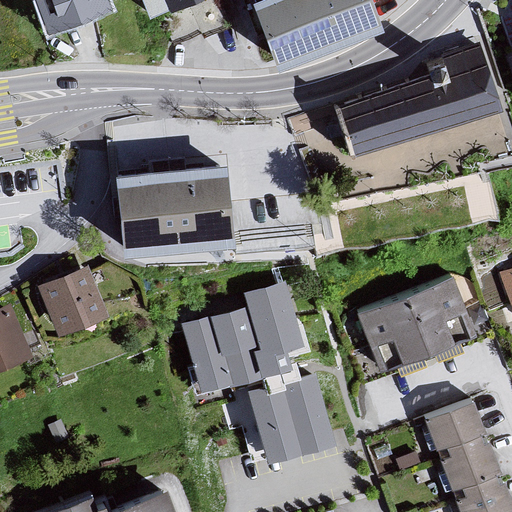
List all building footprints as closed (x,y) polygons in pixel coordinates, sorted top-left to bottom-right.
[(100,0),(35,0),(47,34),(105,13),(100,0)] [(233,33),(221,0),(133,0),(156,61),(233,33)] [(373,0),(265,0),(255,4),(282,73),(386,32),(373,0)] [(423,79),(335,106),(350,155),(499,108),(479,46),(450,55),(431,60),(423,79)] [(222,162),(110,173),(117,255),(230,245),(222,162)] [(86,267),(35,284),(54,338),(104,320),(86,267)] [(511,271),(499,276),(511,310),(511,271)] [(450,277),(357,315),(380,371),(472,334),(450,277)] [(299,344),(284,280),(236,291),(240,307),(177,322),(194,392),(260,376),(259,371),(287,364),(283,348),(299,344)] [(10,306),(0,309),(0,371),(31,360),(10,306)] [(312,373),(229,395),(247,467),(331,445),(312,373)] [(511,511),(471,398),(422,416),(458,511),(511,511)] [(83,483),(33,502),(36,511),(176,511),(163,476),(91,503),(83,483)]
